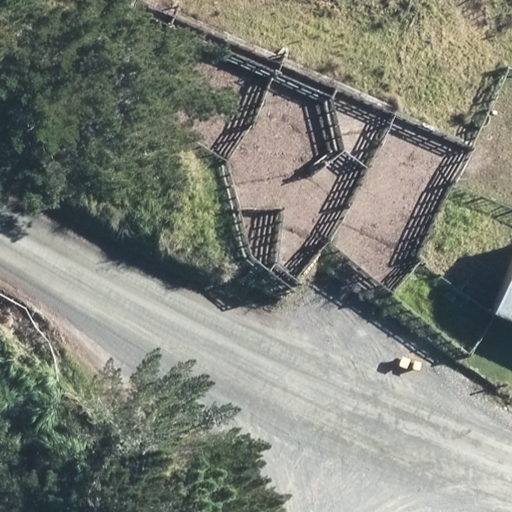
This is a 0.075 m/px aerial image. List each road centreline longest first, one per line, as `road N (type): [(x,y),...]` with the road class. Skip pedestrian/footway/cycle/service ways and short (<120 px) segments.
road 1 (tertiary): [(216,465),(0,390)]
road 2 (tertiary): [(349,511),(216,465)]
